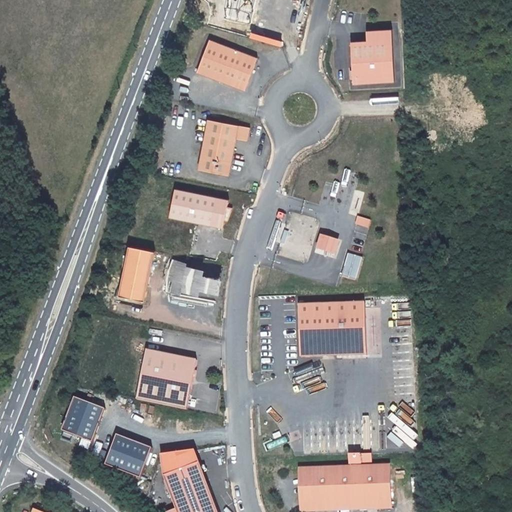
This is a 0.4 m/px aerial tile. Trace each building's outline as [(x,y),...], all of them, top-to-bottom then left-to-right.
[(376,32),(359,33),(361,75),(403,73),(401,21),(375,22),(376,32)] [(216,30),(204,63),(251,81),(264,48),(216,30)] [(256,118),(215,110),(205,160),(235,166),(243,130),(254,132),(256,118)] [(181,179),(175,207),(229,219),(231,212),(234,212),(238,199),(234,198),(235,191),(181,179)] [(361,217),(374,221),(376,214),(363,210),(361,217)] [(315,250),(336,256),(341,239),(320,233),(315,250)] [(125,286),(150,292),(161,242),(135,237),(125,286)] [(346,269),(361,274),(368,252),(353,247),(346,269)] [(305,350),(371,348),(369,297),(304,298),(305,350)] [(201,354),(151,343),(140,393),(190,403),(201,354)] [(66,423),(96,434),(108,402),(79,390),(66,423)] [(109,458),(143,471),(155,441),(120,428),(109,458)] [(353,463),(308,465),(309,500),(392,498),(391,463),(373,463),(373,449),(353,450),(353,463)] [(223,511),(203,456),(167,469),(181,511),(223,511)] [(33,511),(58,511),(37,503),(33,511)]
